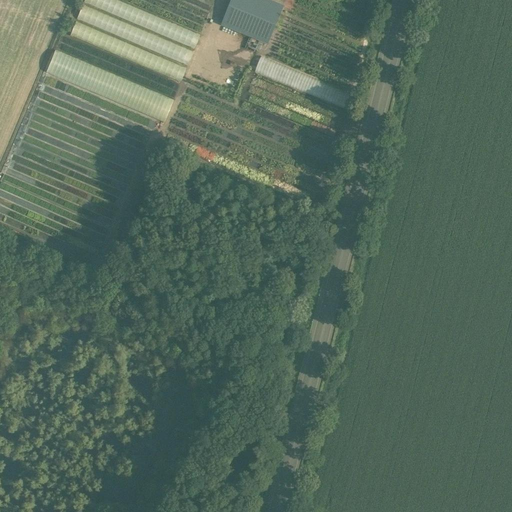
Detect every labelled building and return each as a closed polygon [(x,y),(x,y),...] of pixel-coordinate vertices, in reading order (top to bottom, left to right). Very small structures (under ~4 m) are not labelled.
[(84,0),(83,2),(193,49),(199,35),(116,0),(84,0)] [(284,7),(267,0),(232,0),(222,24),(268,44),(284,7)] [(76,19),(186,66),(192,51),(82,5),(76,19)] [(69,36),(179,83),(185,68),(76,22),(69,36)] [(172,100),(55,51),(45,73),(162,121),(172,100)] [(352,94),(261,57),(254,72),(345,110),(352,94)]
